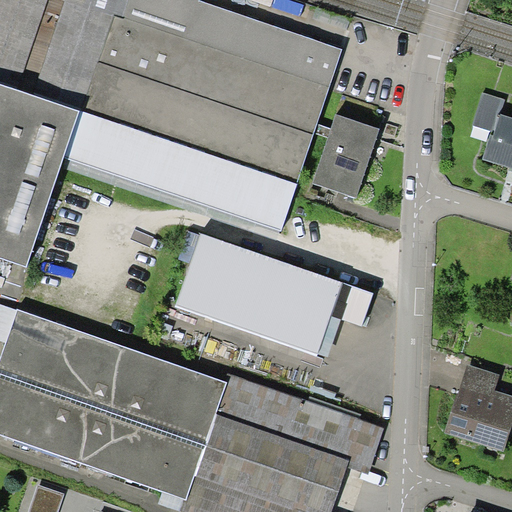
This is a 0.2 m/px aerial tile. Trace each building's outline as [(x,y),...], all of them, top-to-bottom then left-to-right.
[(0,0),(0,257),(28,266),(63,158),(281,228),(341,45),(203,0),(0,0)] [(505,99),(482,92),(471,125),(491,131),(482,160),(511,169),(511,117),(500,113),(505,99)] [(379,127),(335,113),(312,183),(357,197),(379,127)] [(373,293),(200,233),(175,305),(260,335),(253,355),(309,375),(317,354),(327,358),(340,319),(361,326),(373,293)] [(225,381),(16,308),(15,310),(0,304),(0,340),(4,342),(0,352),(0,434),(185,499),(180,511),(181,511),(330,511),(347,466),(367,473),(383,427),(228,373),(225,381)] [(504,378),(472,366),(445,438),(503,459),(511,433),(511,399),(497,394),(504,378)]
